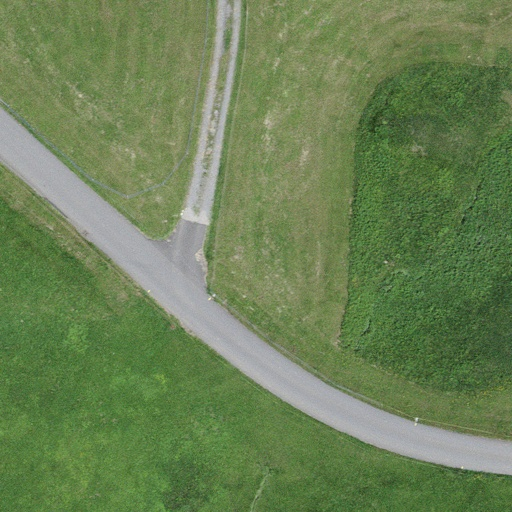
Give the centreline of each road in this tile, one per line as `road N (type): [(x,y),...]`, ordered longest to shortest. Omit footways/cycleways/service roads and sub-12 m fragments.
road 1 (unclassified): [(511,449),(377,440),(0,166)]
road 2 (track): [(221,0),(178,301)]
